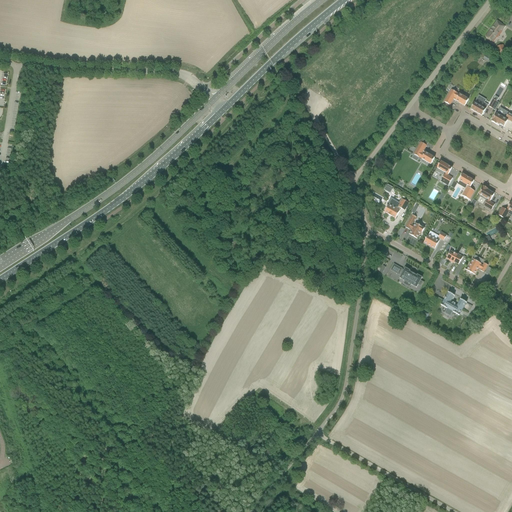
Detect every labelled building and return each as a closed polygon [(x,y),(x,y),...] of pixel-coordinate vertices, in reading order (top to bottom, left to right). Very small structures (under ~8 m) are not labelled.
[(485,37),(489,40),(493,42),(497,37),(498,37),(500,33),(500,32),(504,27),(497,21),(485,37)] [(506,49),(502,55),(509,58),(511,53),(506,49)] [(498,58),(493,65),(497,68),(502,60),(498,58)] [(465,106),(468,100),(459,94),(459,95),(456,94),(457,93),(452,90),(444,102),(450,105),(454,98),(456,99),(455,101),(465,106)] [(474,103),(470,110),(482,116),(487,107),(488,105),(477,99),(474,103)] [(492,122),(496,124),(496,123),(504,127),(507,121),(508,120),(511,122),(511,114),(509,113),(505,118),(506,119),(505,120),(496,114),(492,122)] [(431,165),(434,158),(423,151),(426,146),(421,143),(414,155),(419,158),(419,157),(422,159),(421,159),(431,165)] [(448,186),(452,178),(447,175),(448,175),(452,168),(440,162),(437,168),(446,173),(445,174),(441,181),(448,186)] [(474,181),(463,175),(459,181),(468,186),(467,187),(462,196),(469,200),(474,191),(469,188),(470,187),(470,188),(474,181)] [(491,210),(495,205),(490,202),(490,201),(494,195),(487,190),(488,189),(483,187),(479,194),(488,200),(488,201),(487,200),(484,206),(491,210)] [(384,213),(385,213),(395,219),(401,209),(404,211),(409,203),(402,199),(399,204),(391,199),(388,204),(389,205),(387,208),(386,208),(386,209),(386,210),(384,213)] [(511,203),(507,209),(507,211),(502,208),(498,215),(505,219),(509,212),(509,210),(511,211),(511,203)] [(419,235),(420,234),(419,234),(420,232),(422,233),(424,229),(420,226),(419,225),(418,225),(415,224),(414,226),(412,225),(416,217),(412,215),(405,228),(409,230),(410,228),(412,230),(409,235),(417,239),(419,235)] [(435,249),(439,241),(440,239),(444,241),(447,236),(441,233),(438,238),(437,237),(436,239),(428,235),(426,238),(425,240),(424,243),(435,249)] [(458,265),(463,257),(458,254),(457,256),(455,254),(455,253),(454,253),(451,251),(446,259),(450,262),(451,261),(458,265)] [(472,273),(475,275),(479,268),(481,269),(480,271),(483,273),(488,265),(484,263),(483,266),(480,265),(481,264),(473,259),(467,270),(470,272),(470,273),(471,274),(472,273)] [(394,265),(391,270),(399,275),(399,274),(401,275),(400,278),(416,288),(422,278),(417,275),(417,276),(416,276),(414,275),(415,275),(414,274),(415,274),(412,273),(409,272),(410,271),(405,268),(403,271),(401,270),(402,269),(394,265)] [(485,273),(491,276),(494,270),(489,267),(485,273)] [(445,313),(450,316),(452,312),(459,316),(466,303),(460,299),(460,300),(457,305),(455,304),(453,303),(451,302),(454,296),(448,292),(441,305),(447,309),(445,313)] [(425,320),(429,314),(420,310),(417,316),(425,320)]
